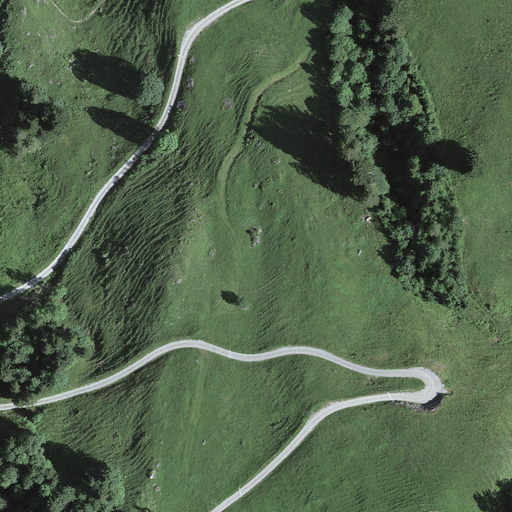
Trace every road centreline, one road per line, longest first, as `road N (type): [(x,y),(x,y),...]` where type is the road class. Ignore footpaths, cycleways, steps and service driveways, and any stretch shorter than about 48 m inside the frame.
road 1 (track): [(217,511),(324,414),(339,405),(429,396),(428,374),(370,371),(314,352),(254,358),(187,343),(88,387),(0,406)]
road 2 (track): [(0,301),(52,266),(155,132),(195,29),(244,0)]
